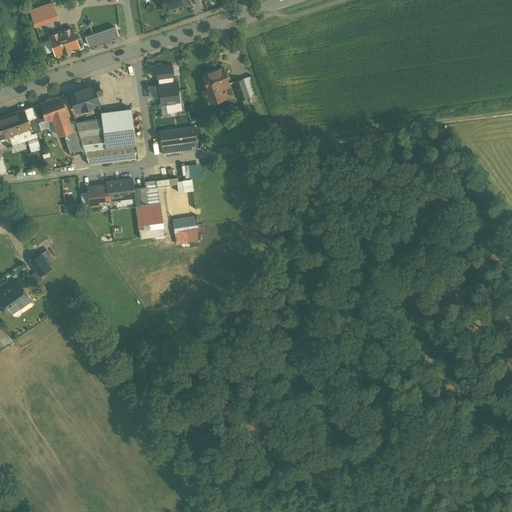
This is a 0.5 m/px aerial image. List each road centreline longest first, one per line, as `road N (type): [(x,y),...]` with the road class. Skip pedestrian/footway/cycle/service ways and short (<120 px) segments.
road 1 (track): [(511,111),(152,162)]
road 2 (residential): [(134,50),(152,162),(0,181)]
road 3 (tertiary): [(134,50),(287,0)]
road 4 (tertiary): [(0,95),(134,50)]
